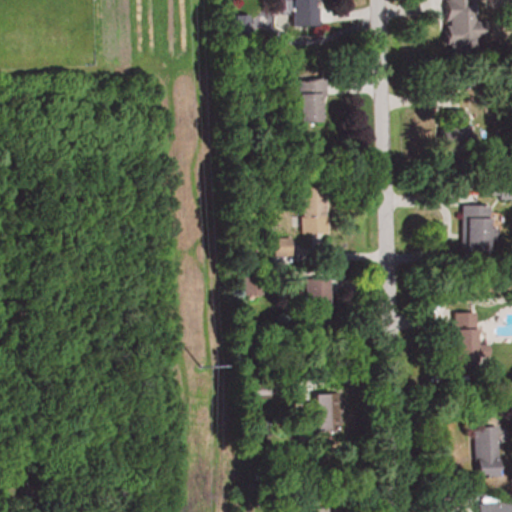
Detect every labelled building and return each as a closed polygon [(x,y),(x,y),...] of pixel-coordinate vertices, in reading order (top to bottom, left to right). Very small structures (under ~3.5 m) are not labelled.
[(307,0),(285,0),(286,28),(315,28),(315,9),(308,9),(307,0)] [(480,23),(468,23),(468,0),(440,0),(440,51),(479,52),(480,23)] [(314,101),(321,101),(321,82),(292,82),(291,126),(314,127),(314,101)] [(293,204),(293,235),(317,235),(317,204),(293,204)] [(485,207),(457,207),(457,254),(485,254),(485,207)] [(289,239),(268,239),(268,259),(289,259),(289,239)] [(243,277),(243,297),(260,297),(260,277),(243,277)] [(328,280),(303,280),(304,327),(328,326),(328,280)] [(446,315),(446,371),(471,371),(471,315),(446,315)] [(468,480),(495,480),(495,429),(468,429),(468,480)]
